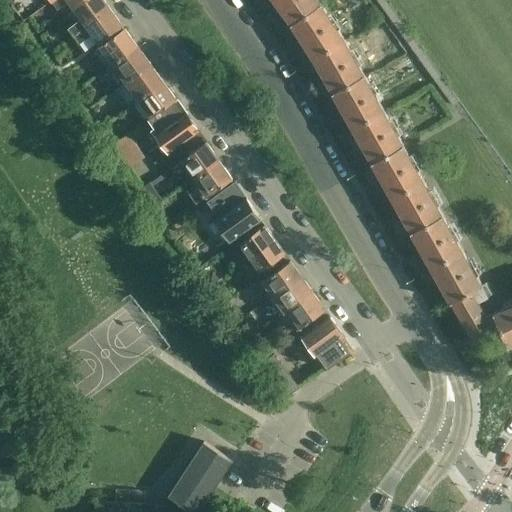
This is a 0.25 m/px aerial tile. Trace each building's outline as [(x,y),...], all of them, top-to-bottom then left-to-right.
[(89,0),(54,0),(53,1),(59,8),(69,1),(76,10),(89,0)] [(82,19),(69,28),(75,36),(77,34),(111,9),(104,0),(89,0),(76,10),(82,19)] [(272,0),(291,26),(320,4),(320,3),(317,0),(272,0)] [(376,0),(452,106),(458,101),(385,0),(376,0)] [(291,26),(312,57),(342,38),(320,4),(291,26)] [(124,26),(111,9),(77,34),(83,41),(93,34),(100,43),(124,26)] [(97,47),(111,66),(138,46),(125,28),(97,47)] [(331,90),(362,72),(347,46),(342,38),(312,57),(313,59),(331,90)] [(111,66),(123,83),(151,63),(138,46),(111,66)] [(164,81),(151,63),(123,83),(136,101),(164,81)] [(382,107),(362,72),(331,90),(350,124),(382,107)] [(177,100),(164,81),(136,101),(149,119),(151,118),(177,100)] [(199,131),(185,110),(177,100),(151,118),(159,129),(148,136),(154,144),(160,139),(169,152),(199,131)] [(401,142),(382,107),(350,124),(370,160),(401,142)] [(109,131),(104,134),(111,145),(116,141),(109,131)] [(128,134),(113,145),(129,168),(145,157),(128,134)] [(220,160),(207,142),(180,162),(192,180),(220,160)] [(420,176),(401,142),(370,160),(389,194),(420,176)] [(233,179),(220,160),(192,180),(205,199),(233,179)] [(440,212),(420,176),(389,194),(409,229),(440,212)] [(142,188),(155,206),(163,201),(150,183),(142,188)] [(244,194),(236,183),(210,201),(218,213),(244,194)] [(262,219),(245,195),(244,194),(218,213),(221,216),(210,223),(217,232),(223,228),(232,240),(262,219)] [(460,247),(440,212),(409,229),(429,264),(460,247)] [(276,239),(266,225),(241,243),(251,257),(276,239)] [(286,253),(276,239),(251,257),(261,271),(286,253)] [(480,281),(460,247),(429,264),(449,299),(480,281)] [(302,277),(291,261),(264,280),(275,296),(302,277)] [(313,291),(302,277),(275,296),(285,311),(313,291)] [(501,332),(493,314),(486,317),(477,301),(488,296),(480,281),(449,299),(451,303),(452,302),(476,345),(501,332)] [(326,310),(313,291),(285,311),(298,329),(326,310)] [(511,305),(493,314),(501,332),(508,346),(511,344),(511,305)] [(344,336),(330,315),(302,335),(325,368),(352,350),(343,337),(344,336)] [(171,505),(94,501),(93,511),(187,511),(189,510),(192,511),(198,511),(233,460),(204,441),(168,496),(174,500),(171,505)]
